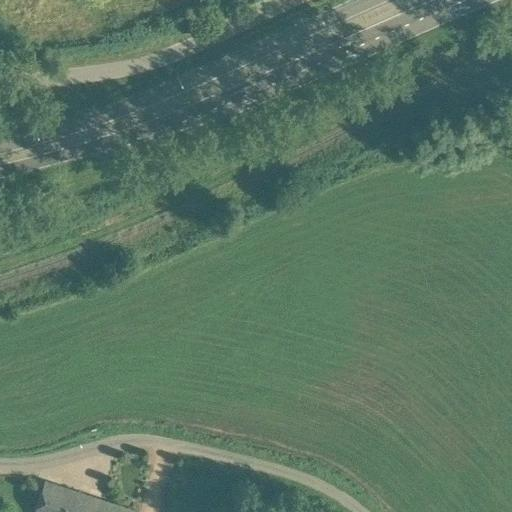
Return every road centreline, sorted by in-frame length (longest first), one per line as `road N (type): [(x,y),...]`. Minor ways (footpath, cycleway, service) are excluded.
road 1 (secondary): [(0,171),(156,124),(454,0)]
road 2 (secondary): [(376,0),(148,99),(0,147)]
road 3 (unclassified): [(356,511),(304,479),(130,439),(33,465),(0,462)]
road 4 (unclassified): [(290,0),(144,65),(0,82)]
